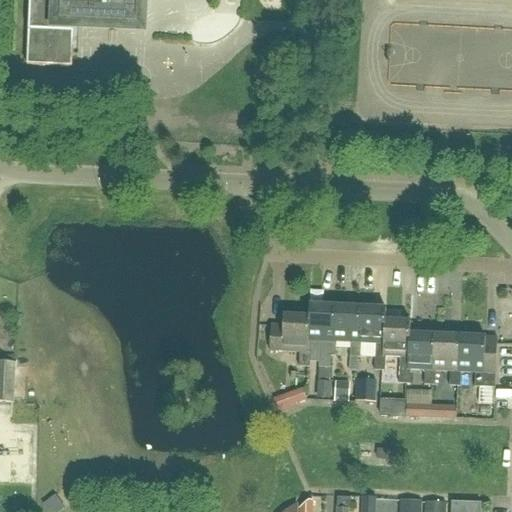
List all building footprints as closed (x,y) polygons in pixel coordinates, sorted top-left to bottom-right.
[(30,0),(27,67),(72,69),(74,23),(118,25),(137,26),(138,16),(138,15),(138,0),(30,0)] [(336,344),(334,343),(335,308),(309,307),(309,319),(310,319),(308,342),(309,342),(308,353),(310,354),(310,363),(318,364),(318,369),(330,370),(331,358),(335,358),(336,344)] [(359,345),(360,310),(335,308),(334,343),(350,344),(349,359),(360,360),(361,345),(359,345)] [(385,323),(386,311),(360,310),(359,345),(361,345),(375,346),(374,372),(385,373),(386,358),(382,358),(383,346),(384,346),(385,323)] [(299,369),(309,369),(310,363),(310,354),(308,353),(309,342),(308,342),(310,319),(309,319),(283,318),(283,328),(271,327),(270,353),(299,354),(299,369)] [(385,323),(384,346),(383,346),(382,358),(386,358),(400,359),(400,370),(399,385),(410,386),(411,372),(406,372),(407,370),(407,359),(408,359),(409,336),(410,336),(410,324),(385,323)] [(434,337),(410,336),(409,336),(408,359),(407,359),(407,370),(406,372),(411,372),(425,373),(424,387),(435,387),(435,373),(433,373),(434,337)] [(460,389),(460,381),(461,374),(458,374),(460,338),(434,337),(433,373),(435,373),(450,374),(450,388),(460,389)] [(498,340),(486,340),(460,338),(458,374),(461,374),(475,375),(475,389),(495,390),(498,340)] [(0,403),(14,405),(15,364),(0,363),(0,403)] [(318,383),(317,399),(329,400),(330,384),(318,383)] [(357,383),(356,403),(375,403),(375,384),(357,383)] [(336,385),(335,402),(347,403),(348,385),(336,385)] [(301,391),(292,395),(295,404),(299,403),(305,400),(301,391)] [(381,402),(380,418),(405,419),(406,403),(381,402)] [(410,407),(410,419),(431,419),(431,408),(410,407)] [(451,420),(451,408),(431,408),(431,419),(451,420)] [(349,500),(336,500),(335,511),(347,511),(348,511),(349,511),(349,500)] [(311,511),(312,502),(298,510),(297,511),(311,511)] [(400,511),(421,511),(422,504),(401,503),(400,511)]
